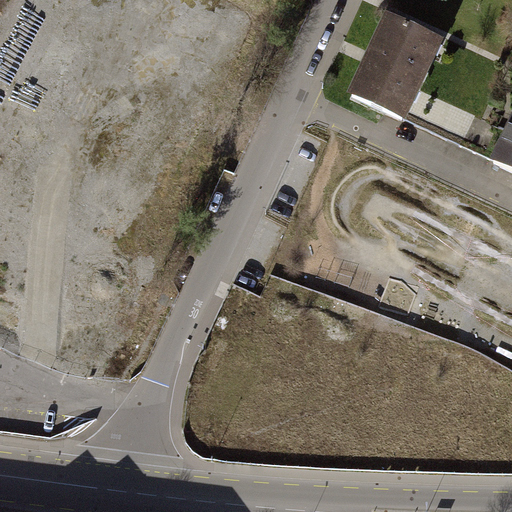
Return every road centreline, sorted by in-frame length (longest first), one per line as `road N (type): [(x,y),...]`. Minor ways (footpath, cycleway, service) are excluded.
road 1 (residential): [(119,490),(188,313),(333,0)]
road 2 (secondary): [(388,511),(119,490)]
